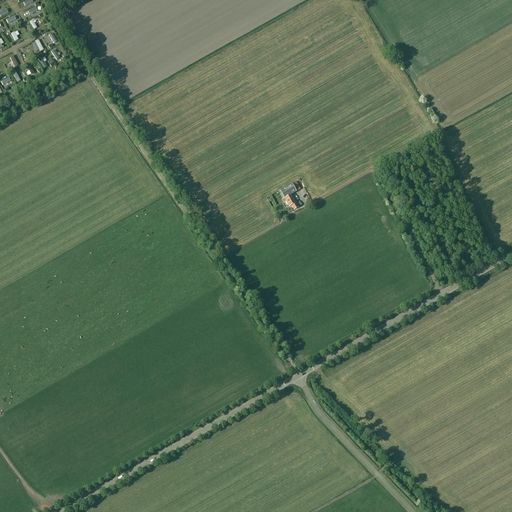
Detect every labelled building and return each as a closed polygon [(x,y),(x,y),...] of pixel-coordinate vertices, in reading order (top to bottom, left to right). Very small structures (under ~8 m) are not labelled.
[(29,23),(35,31),(38,29),(32,21),(29,23)] [(17,36),(19,35),(17,32),(11,34),(15,43),(19,41),(17,36)] [(52,44),(56,42),(51,34),(47,36),(52,44)] [(40,51),(40,53),(44,51),(39,40),(32,44),(36,53),(40,51)] [(13,56),(9,58),(12,62),(6,65),(8,70),(18,65),(13,56)] [(296,182),(291,184),(279,191),(284,199),(283,199),(284,203),(286,202),(288,206),(290,204),(294,210),(298,207),(291,195),(296,192),(300,189),(296,182)]
